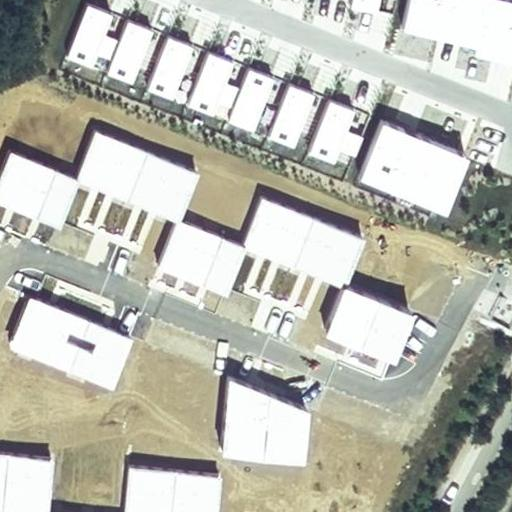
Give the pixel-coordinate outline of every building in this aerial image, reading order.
[(351,0),(350,10),(377,17),(378,14),(381,0),(351,0)] [(409,0),(403,32),(474,48),(485,0),(409,0)] [(511,0),(485,0),(474,48),(473,55),(511,63),(511,0)] [(68,56),(94,67),(115,13),(89,3),(68,56)] [(105,71),(135,83),(156,29),(126,18),(117,40),(105,71)] [(135,83),(146,87),(166,33),(156,29),(135,83)] [(146,87),(175,98),(196,45),(166,33),(146,87)] [(94,67),(105,71),(117,40),(106,36),(94,67)] [(207,50),(196,45),(175,98),(187,103),(207,50)] [(187,103),(214,114),(228,81),(236,61),(207,50),(187,103)] [(228,119),(257,130),(277,77),(247,65),(240,86),(228,119)] [(257,130),(266,134),(287,81),(277,77),(257,130)] [(214,114),(228,119),(240,86),(239,86),(228,81),(214,114)] [(266,134),(297,146),(317,93),(287,81),(266,134)] [(297,146),(308,150),(327,97),(317,93),(297,146)] [(355,107),(327,97),(308,150),(334,161),(337,152),(353,158),(361,139),(345,132),(355,107)] [(470,156),(384,120),(359,177),(445,214),(470,156)] [(198,171),(97,130),(76,181),(177,222),(198,171)] [(0,199),(57,224),(76,181),(10,152),(0,173),(0,199)] [(365,237),(264,196),(243,248),(344,289),(365,237)] [(225,292),(242,247),(177,222),(160,267),(225,292)] [(409,315),(344,289),(326,332),(392,358),(409,315)] [(133,341),(35,297),(12,347),(110,391),(133,341)] [(229,373),(220,444),(305,454),(311,405),(229,373)] [(48,511),(54,457),(0,451),(0,508),(36,511),(48,511)] [(216,511),(219,473),(128,465),(124,511),(216,511)]
